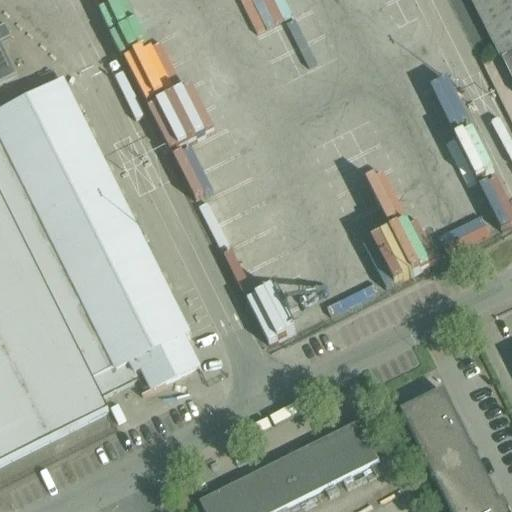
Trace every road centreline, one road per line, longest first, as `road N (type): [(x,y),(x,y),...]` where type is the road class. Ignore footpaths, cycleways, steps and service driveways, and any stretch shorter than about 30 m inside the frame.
road 1 (unknown): [(276,403),(58,0)]
road 2 (unclassified): [(131,476),(511,285)]
road 3 (unknown): [(434,0),(511,172)]
road 4 (unknown): [(441,321),(511,465)]
